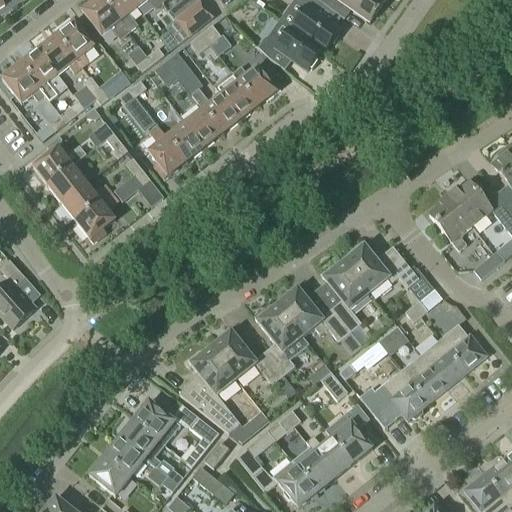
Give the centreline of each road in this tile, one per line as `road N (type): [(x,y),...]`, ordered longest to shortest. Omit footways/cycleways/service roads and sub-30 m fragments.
road 1 (track): [(72,328),(511,42)]
road 2 (residential): [(65,299),(295,117),(339,114),(424,0)]
road 3 (residential): [(127,374),(187,326),(385,206)]
road 4 (residential): [(511,329),(489,302),(456,293),(385,206)]
road 5 (residential): [(370,511),(511,405)]
road 6 (residential): [(20,511),(127,374)]
road 7 (residential): [(511,116),(385,206)]
